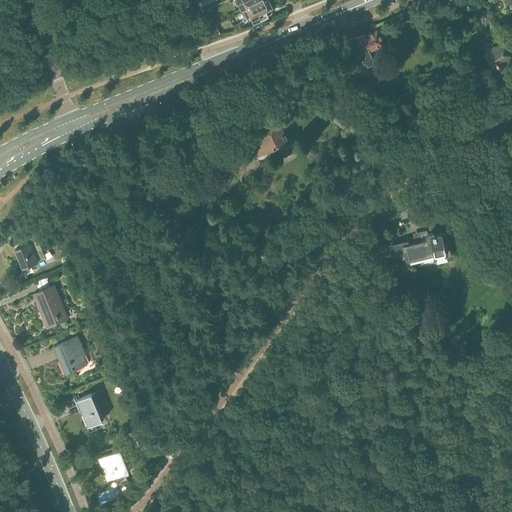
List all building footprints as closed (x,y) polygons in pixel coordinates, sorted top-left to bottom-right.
[(204,0),(199,2),(203,10),(225,0),(204,0)] [(245,2),(248,9),(266,0),(234,0),(237,5),(245,2)] [(269,0),(266,0),(248,9),(243,11),(247,19),(252,17),(254,22),(268,15),(271,13),(272,11),(270,8),(273,7),(269,0)] [(366,62),(368,65),(379,60),(374,49),(378,48),(380,52),(386,50),(377,30),(365,35),(365,34),(354,38),(355,40),(354,40),(357,46),(358,46),(359,48),(362,54),(360,55),(364,63),(366,62)] [(503,60),(509,56),(511,54),(511,45),(510,43),(503,47),(501,44),(485,55),(498,74),(508,67),(503,60)] [(364,67),(355,71),(366,95),(367,95),(367,94),(374,91),(365,69),(365,68),(364,67)] [(280,123),(272,126),(272,124),(266,127),(267,129),(260,132),(264,141),(252,146),(256,156),(277,147),(279,152),(290,147),(288,142),(288,140),(292,138),(285,122),(281,124),(280,123)] [(429,220),(431,228),(443,225),(441,217),(429,220)] [(39,262),(46,259),(36,233),(37,233),(34,225),(17,232),(20,239),(21,239),(23,246),(15,249),(23,268),(39,262)] [(408,260),(435,253),(436,259),(447,257),(443,241),(446,241),(444,232),(434,235),(434,231),(416,235),(418,242),(407,245),(407,242),(391,245),(393,254),(406,251),(408,260)] [(136,287),(142,294),(148,288),(142,281),(136,287)] [(47,326),(67,318),(54,285),(37,292),(41,303),(38,304),(47,326)] [(78,336),(54,346),(66,373),(87,364),(84,356),(86,355),(78,336)] [(94,393),(77,399),(88,426),(104,419),(94,393)] [(121,448),(115,450),(114,446),(99,452),(101,456),(98,457),(107,480),(110,479),(113,486),(128,480),(125,473),(130,471),(121,448)]
